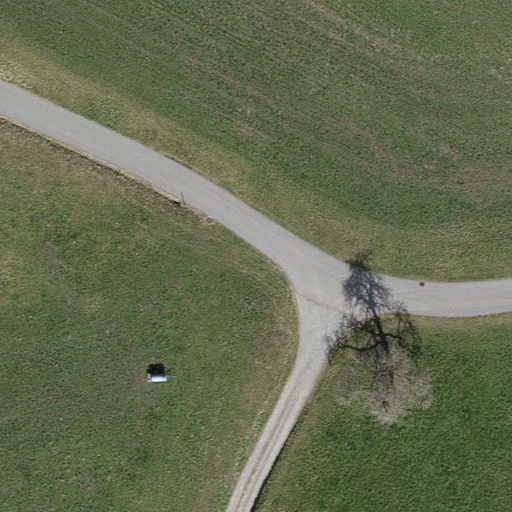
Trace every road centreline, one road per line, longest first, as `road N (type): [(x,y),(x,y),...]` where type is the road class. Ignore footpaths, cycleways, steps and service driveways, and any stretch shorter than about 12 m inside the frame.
road 1 (unclassified): [(0,97),(152,167),(345,283),(434,301),(511,296)]
road 2 (track): [(345,283),(238,511)]
